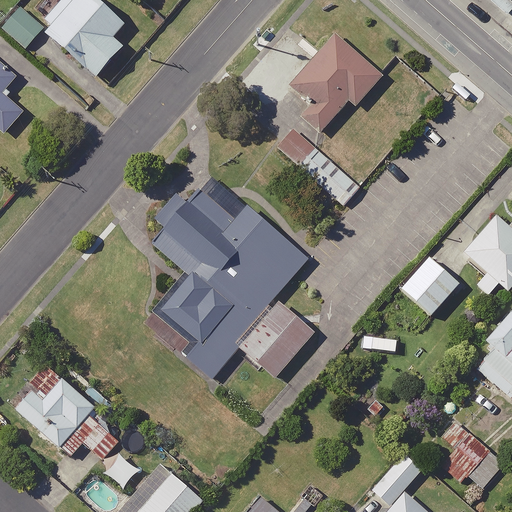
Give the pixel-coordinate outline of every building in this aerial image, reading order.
[(125,25),(96,0),(72,0),(44,34),(95,78),(122,47),(112,39),(125,25)] [(44,29),(20,8),(2,29),(26,50),(44,29)] [(383,80),(333,39),(288,93),(309,110),(298,123),(321,141),(349,108),(356,114),(383,80)] [(16,77),(0,63),(0,131),(4,135),(23,113),(2,94),(16,77)] [(360,183),(294,133),(278,154),(343,204),(360,183)] [(164,229),(151,245),(188,276),(160,311),(198,343),(185,359),(211,381),(237,349),(276,302),(310,262),(210,177),(185,205),(175,196),(154,220),(164,229)] [(511,229),(495,215),(462,253),(507,292),(511,286),(511,229)] [(459,285),(428,258),(400,290),(430,317),(459,285)] [(276,302),(237,349),(275,380),(314,333),(276,302)] [(511,309),(483,343),(511,367),(511,309)] [(397,341),(363,337),(362,349),(395,354),(397,341)] [(93,407),(60,379),(42,400),(31,390),(14,410),(58,448),(93,407)] [(98,426),(82,443),(103,461),(118,443),(98,426)] [(469,434),(441,467),(461,484),(467,477),(483,490),(505,464),(469,434)] [(371,491),(390,508),(422,471),(403,454),(371,491)] [(193,511),(202,502),(160,464),(117,511),(193,511)] [(310,487),(293,501),(302,511),(304,511),(320,498),(310,487)] [(426,511),(403,492),(390,508),(386,511),(426,511)] [(278,511),(259,496),(245,511),(278,511)]
